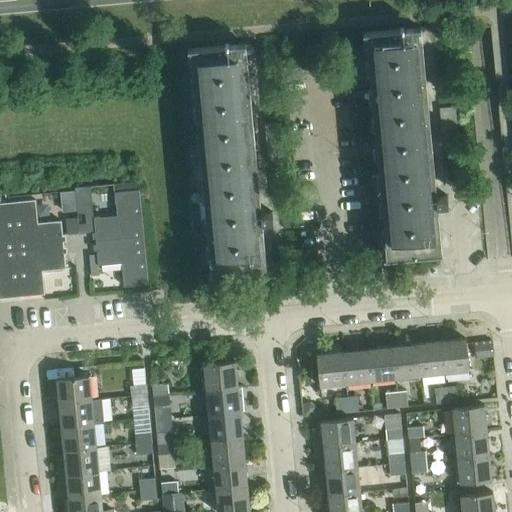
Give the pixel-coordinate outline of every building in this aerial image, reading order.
[(447,195),(436,196),(420,28),(363,33),(384,259),(441,254),(437,205),(448,204),(447,195)] [(188,50),(209,276),(267,271),(262,222),(273,221),(273,212),(261,213),(246,45),(188,50)] [(455,106),(439,108),(442,146),(458,144),(455,106)] [(264,124),(268,162),(284,161),(280,123),(264,124)] [(96,241),(143,237),(139,190),(115,192),(117,215),(93,218),(94,222),(95,231),(96,241)] [(0,298),(44,294),(42,271),(65,269),(61,221),(38,223),(35,200),(0,203),(0,298)] [(77,218),(67,219),(68,234),(79,233),(78,224),(77,218)] [(86,223),(78,224),(79,233),(95,231),(94,222),(86,223)] [(143,237),(96,241),(98,265),(121,263),(123,287),(148,284),(143,237)] [(440,341),(443,373),(469,370),(465,338),(440,341)] [(492,340),(475,342),(476,358),(494,356),(492,340)] [(443,373),(440,341),(415,343),(419,375),(443,373)] [(391,346),(394,378),(419,375),(415,343),(391,346)] [(366,349),(369,381),(394,378),(391,346),(366,349)] [(341,351),(345,383),(369,381),(366,349),(341,351)] [(319,386),(345,383),(341,351),(316,354),(319,386)] [(203,364),(205,389),(237,386),(235,361),(203,364)] [(90,400),(88,376),(56,379),(58,403),(90,400)] [(152,384),(153,395),(169,394),(168,383),(152,384)] [(130,385),(131,396),(146,395),(145,384),(130,385)] [(444,386),(446,402),(458,401),(456,385),(444,386)] [(205,389),(208,414),(239,411),(237,386),(205,389)] [(435,387),(436,403),(446,402),(444,386),(435,387)] [(395,391),(397,407),(408,406),(406,390),(395,391)] [(385,392),(387,408),(397,407),(395,391),(385,392)] [(170,404),(169,394),(153,395),(154,405),(170,404)] [(131,396),(133,420),(149,418),(146,395),(131,396)] [(347,396),(349,412),(358,410),(357,395),(347,396)] [(337,413),(349,412),(347,396),(336,397),(337,413)] [(90,400),(58,403),(61,427),(92,424),(90,400)] [(308,403),(301,403),(302,417),(316,416),(316,409),(308,403)] [(455,434),(487,431),(484,406),(452,409),(455,434)] [(210,439),(211,439),(242,436),(239,411),(208,414),(210,439)] [(406,413),(408,438),(424,436),(423,426),(419,426),(418,412),(406,413)] [(155,423),(157,444),(173,443),(171,421),(171,416),(155,418),(156,423),(155,423)] [(149,418),(133,420),(136,444),(151,442),(149,418)] [(323,447),(355,443),(352,418),(320,421),(323,447)] [(92,424),(61,427),(63,451),(95,448),(92,424)] [(386,440),(402,438),(401,427),(385,429),(386,440)] [(487,431),(455,434),(457,458),(489,455),(487,431)] [(242,436),(211,439),(210,439),(212,464),(244,460),(242,436)] [(151,442),(136,444),(137,454),(152,453),(151,442)] [(175,453),(173,443),(157,444),(158,455),(175,453)] [(325,472),(357,468),(355,443),(323,447),(325,472)] [(95,448),(63,451),(65,475),(97,472),(95,448)] [(409,452),(410,463),(426,461),(426,450),(409,452)] [(387,454),(388,466),(405,464),(404,452),(387,454)] [(489,455),(457,458),(459,483),(491,480),(489,455)] [(212,464),(214,488),(247,485),(244,460),(212,464)] [(410,463),(411,473),(427,472),(426,461),(410,463)] [(388,466),(390,476),(405,474),(405,464),(388,466)] [(357,468),(325,472),(328,496),(360,493),(357,468)] [(97,472),(65,475),(67,499),(100,495),(97,472)] [(140,490),(156,488),(155,478),(139,479),(140,490)] [(161,482),(162,493),(178,492),(177,481),(161,482)] [(237,511),(249,511),(247,485),(214,488),(216,511),(237,511)] [(156,488),(140,490),(141,500),(157,499),(156,488)] [(462,511),(495,511),(493,491),(461,494),(462,511)] [(179,502),(178,492),(162,493),(163,504),(179,502)] [(361,511),(360,493),(328,496),(329,511),(361,511)] [(100,495),(67,499),(68,511),(111,511),(111,510),(101,511),(100,495)] [(392,511),(409,511),(408,502),(392,503),(392,511)]
